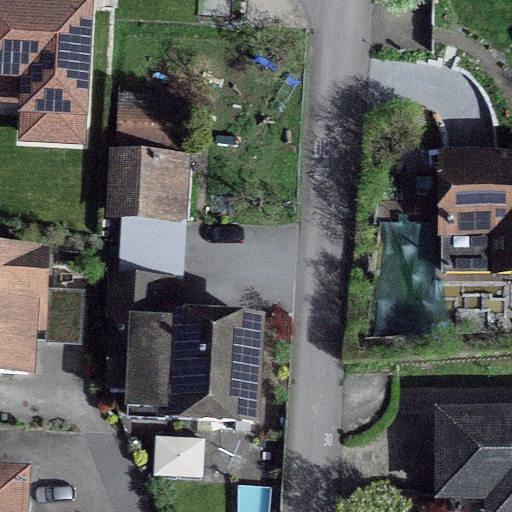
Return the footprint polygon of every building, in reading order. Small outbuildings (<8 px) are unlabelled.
[(29,137),(70,139),(73,19),(0,17),(0,77),(30,78),(29,137)] [(120,96),(114,221),(183,224),(185,164),(170,163),(170,146),(168,146),(170,99),(120,96)] [(511,164),(440,165),(441,235),(493,235),(493,274),(507,274),(511,274),(511,164)] [(0,376),(23,378),(25,332),(27,303),(38,304),(40,261),(0,259),(0,376)] [(163,415),(162,421),(248,427),(253,328),(167,323),(167,328),(151,327),(154,285),(111,282),(106,387),(127,389),(126,413),(163,415)] [(511,419),(437,420),(438,498),(511,497),(511,419)] [(0,511),(15,511),(17,483),(0,481),(0,511)]
